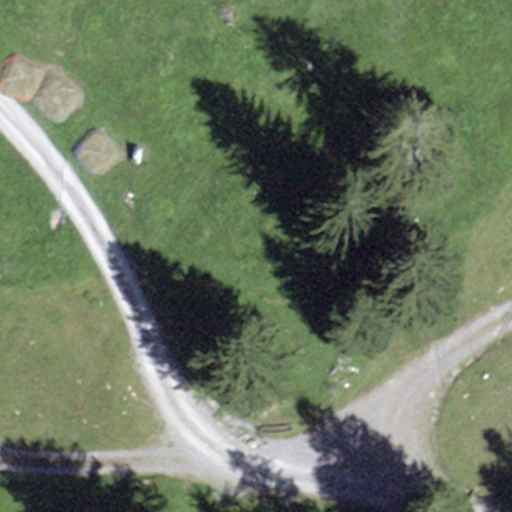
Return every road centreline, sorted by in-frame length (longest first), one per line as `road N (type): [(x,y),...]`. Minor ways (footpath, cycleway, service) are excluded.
road 1 (track): [(0,102),(74,198),(131,294),(186,418),(218,451),(269,477)]
road 2 (track): [(269,477),(511,310)]
road 3 (track): [(218,451),(153,465),(0,459)]
road 4 (track): [(269,477),(431,511)]
road 5 (track): [(426,370),(414,426),(417,460),(428,487),(453,511)]
